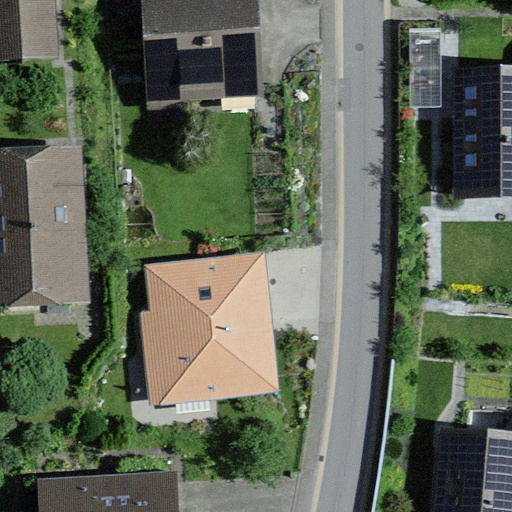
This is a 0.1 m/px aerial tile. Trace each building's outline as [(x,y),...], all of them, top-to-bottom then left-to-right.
[(0,0),(0,21),(20,20),(22,54),(41,53),(39,19),(51,18),(50,0),(0,0)] [(221,91),(220,78),(254,76),(249,0),(149,0),(154,82),(182,80),(182,93),(221,91)] [(498,190),(511,189),(511,80),(465,80),(465,175),(498,175),(498,190)] [(254,88),(258,144),(287,142),(284,86),(254,88)] [(0,299),(33,298),(49,282),(75,280),(68,159),(27,161),(19,154),(0,155),(0,299)] [(256,264),(155,275),(167,396),(240,389),(245,393),(260,392),(272,377),(270,363),(262,355),(264,337),(256,264)] [(511,511),(511,446),(451,441),(444,511),(511,511)] [(176,511),(174,473),(120,477),(120,486),(41,489),(41,511),(176,511)]
